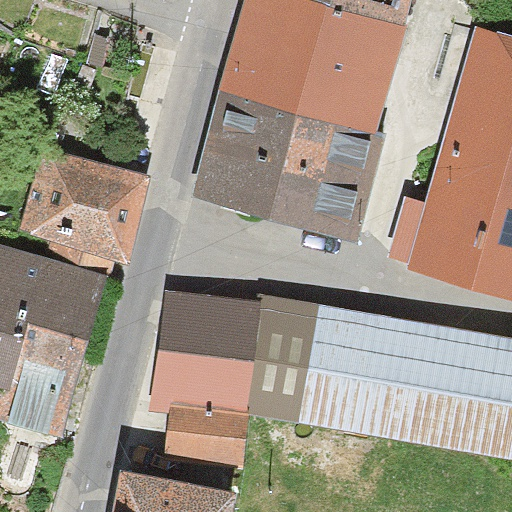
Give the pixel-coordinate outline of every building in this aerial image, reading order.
[(395,0),(240,0),(183,198),(327,239),(395,0)] [(511,44),(465,30),(392,266),(511,302),(511,44)] [(134,176),(35,149),(10,240),(109,267),(134,176)] [(96,269),(0,243),(0,385),(2,387),(0,395),(0,422),(51,436),(96,269)] [(511,352),(155,293),(138,398),(511,460),(511,352)] [(205,511),(208,493),(100,477),(94,511),(205,511)]
